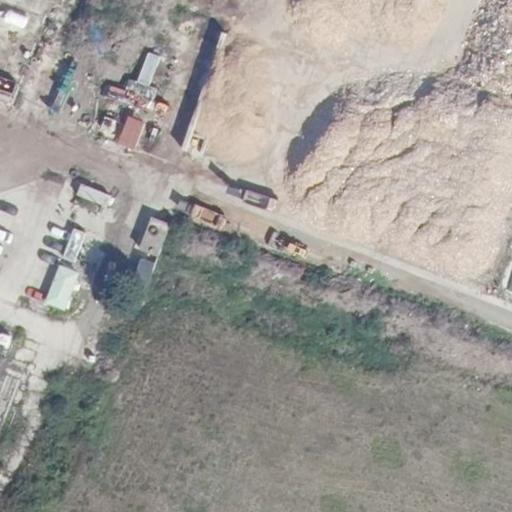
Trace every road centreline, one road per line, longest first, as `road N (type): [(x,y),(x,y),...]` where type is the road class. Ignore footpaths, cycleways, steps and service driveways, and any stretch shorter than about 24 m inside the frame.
road 1 (unknown): [(66,144),(334,243)]
road 2 (unknown): [(118,0),(66,144)]
